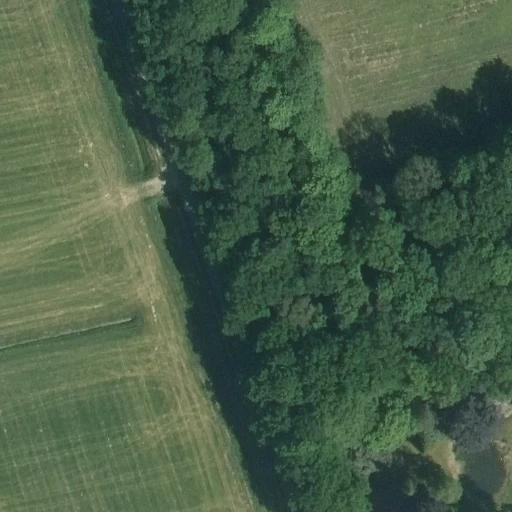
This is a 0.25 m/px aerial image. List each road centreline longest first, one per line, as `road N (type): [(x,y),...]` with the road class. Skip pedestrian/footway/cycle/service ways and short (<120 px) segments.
road 1 (unclassified): [(302,511),(119,0)]
road 2 (track): [(258,0),(332,209)]
road 3 (track): [(332,209),(375,261),(405,272),(446,267),(511,240)]
road 4 (track): [(372,511),(353,462),(305,400),(246,354)]
